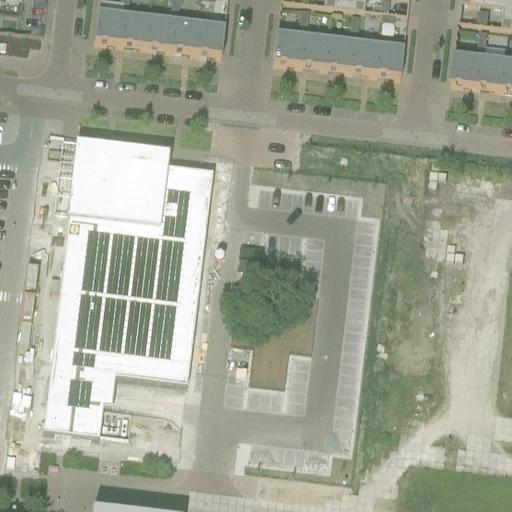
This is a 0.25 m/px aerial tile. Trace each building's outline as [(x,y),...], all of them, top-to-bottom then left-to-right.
[(120,0),(119,8),(127,9),(128,0),(120,0)] [(208,0),(201,0),(200,7),(213,8),(214,1),(208,0)] [(307,0),(299,0),(298,9),(306,10),(307,0)] [(342,16),(343,0),(323,0),(322,13),(342,16)] [(408,0),(343,0),(342,16),(363,18),(364,0),(380,0),(408,3),(408,0)] [(511,35),(511,0),(460,0),(460,9),(503,14),(501,34),(511,35)] [(171,1),(169,14),(177,15),(179,2),(171,1)] [(33,3),(32,11),(44,12),(45,4),(33,3)] [(379,18),(386,19),(388,7),(380,6),(379,18)] [(119,8),(118,20),(122,21),(126,21),(127,9),(119,8)] [(169,14),(168,26),(172,27),(176,27),(177,15),(169,14)] [(298,29),(306,30),(307,18),(300,17),(298,29)] [(92,49),(113,52),(118,53),(122,21),(118,20),(96,18),(92,49)] [(476,30),(485,31),(487,19),(478,18),(476,30)] [(380,20),(379,28),(391,30),(392,22),(380,20)] [(122,21),(118,53),(143,56),(147,24),(126,21),(122,21)] [(350,23),(348,35),(356,36),(357,24),(350,23)] [(168,26),(147,24),(143,56),(168,59),(172,27),(168,26)] [(197,30),(176,27),(172,27),(168,59),(193,61),(197,30)] [(297,42),(301,42),(304,42),(306,30),(298,29),(297,42)] [(223,33),(221,33),(197,30),(193,61),(219,65),(223,33)] [(29,33),(28,41),(40,43),(41,34),(29,33)] [(356,36),(348,35),(347,47),(351,48),(354,48),(356,36)] [(477,50),(485,51),(487,39),(479,38),(477,50)] [(271,71),(292,73),(297,74),(301,42),(297,42),(275,39),(271,71)] [(301,42),(297,74),(322,77),(326,45),(304,42),(301,42)] [(326,45),(322,77),(347,80),(351,48),(347,47),(326,45)] [(351,48),(347,80),(372,83),(376,51),(354,48),(351,48)] [(476,63),(480,63),(484,64),(485,51),(477,50),(476,63)] [(372,83),(392,85),(398,86),(402,54),(376,51),(372,83)] [(450,92),(476,95),(480,63),(476,63),(454,60),(450,92)] [(480,63),(476,95),(501,98),(505,66),(484,64),(480,63)] [(501,98),(511,99),(511,67),(505,66),(501,98)] [(67,225),(41,440),(97,446),(104,384),(184,394),(185,394),(203,242),(204,242),(212,181),(73,164),(65,225),(67,225)]
